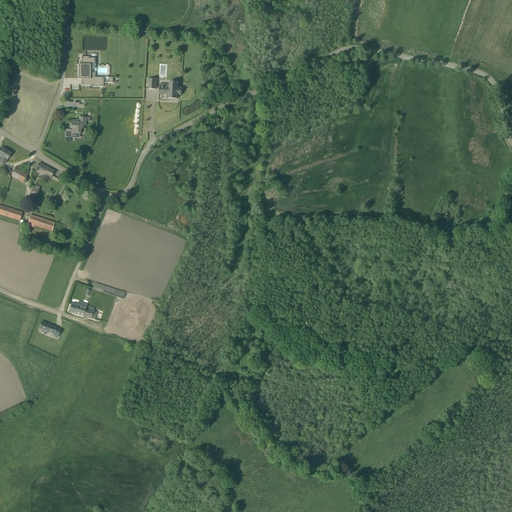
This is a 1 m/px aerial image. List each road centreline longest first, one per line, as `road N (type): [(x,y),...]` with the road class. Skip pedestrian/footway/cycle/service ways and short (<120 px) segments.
road 1 (unclassified): [(105,195),(127,190),(155,141),(346,48),(483,74),(499,94),(511,145)]
road 2 (track): [(0,290),(215,367),(279,457),(316,471)]
road 3 (unclassified): [(36,154),(60,89),(67,25)]
road 4 (unclassified): [(59,312),(105,195)]
